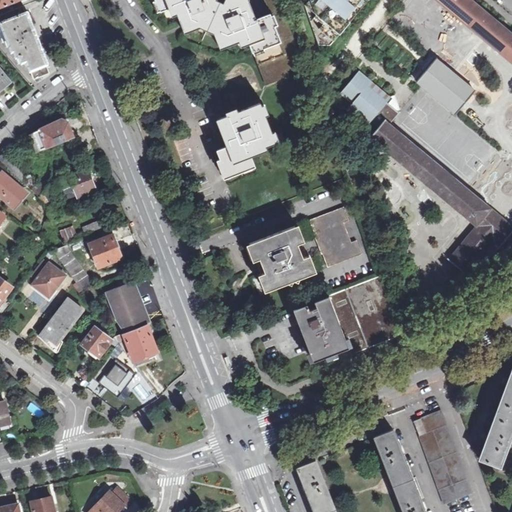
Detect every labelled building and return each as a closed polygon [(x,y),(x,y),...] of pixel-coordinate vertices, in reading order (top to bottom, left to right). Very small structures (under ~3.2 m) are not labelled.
[(156,0),(160,12),(174,8),(184,34),(200,28),(214,35),(220,50),(247,40),(262,82),(267,80),(269,85),(279,82),(278,80),(281,79),(282,82),(289,80),(288,75),(291,74),(290,71),(304,66),(279,0),(263,0),(269,15),(253,21),(252,18),(254,17),(247,0),(225,0),(223,4),(215,0),(156,0)] [(367,0),(308,0),(305,4),(319,45),(330,45),(367,0)] [(511,33),(472,0),(436,0),(511,63),(511,33)] [(29,66),(34,79),(50,73),(26,13),(23,6),(0,15),(0,33),(3,42),(6,41),(8,47),(11,46),(12,51),(14,50),(17,57),(20,55),(22,63),(23,62),(26,68),(29,66)] [(475,91),(436,58),(416,81),(457,114),(475,91)] [(0,88),(10,81),(0,68),(0,88)] [(386,102),(390,97),(358,68),(336,93),(370,122),(380,111),(391,121),(398,113),(386,102)] [(260,105),(220,120),(230,147),(216,152),(226,179),(253,168),(247,152),(250,151),(251,153),(274,144),(260,105)] [(37,152),(74,137),(68,121),(62,119),(40,129),(40,130),(34,132),(36,135),(31,137),(37,152)] [(511,232),(511,225),(385,120),(371,137),(477,225),(449,259),(466,274),(491,245),(497,250),(511,232)] [(0,159),(49,207),(54,188),(46,180),(40,185),(10,157),(9,158),(4,152),(0,156),(0,159)] [(87,170),(60,180),(67,199),(78,195),(79,198),(88,195),(86,191),(94,188),(87,170)] [(0,175),(0,195),(14,207),(26,192),(3,172),(0,175)] [(58,204),(50,207),(53,216),(61,212),(58,204)] [(343,208),(308,221),(327,268),(361,255),(356,241),(350,244),(342,224),(348,222),(343,208)] [(59,230),(63,241),(77,237),(73,226),(59,230)] [(294,226),(249,244),(253,254),(256,253),(258,260),(265,257),(267,263),(261,266),(266,280),(263,281),(267,291),(287,283),(291,286),(292,281),(312,274),(294,226)] [(121,257),(112,234),(89,243),(98,266),(121,257)] [(66,245),(54,250),(82,290),(95,286),(66,245)] [(50,297),(66,275),(50,263),(34,284),(50,297)] [(0,301),(12,286),(0,276),(0,301)] [(346,290),(370,347),(400,335),(381,276),(346,290)] [(144,316),(130,282),(107,291),(124,333),(147,324),(150,323),(147,315),(144,316)] [(349,347),(334,353),(337,360),(370,347),(346,290),(329,296),(349,347)] [(308,304),(293,309),(313,361),(334,353),(349,347),(329,296),(315,301),(317,307),(310,310),(308,304)] [(50,338),(57,344),(83,310),(69,299),(40,336),(47,342),(50,338)] [(147,324),(124,333),(125,338),(134,361),(158,352),(147,324)] [(113,340),(96,326),(82,343),(91,350),(89,352),(96,358),(98,356),(99,357),(113,340)] [(125,338),(124,333),(115,336),(118,341),(125,338)] [(136,374),(110,355),(93,378),(118,397),(136,374)] [(511,371),(480,458),(498,465),(511,428),(511,371)] [(140,384),(133,390),(143,402),(150,397),(140,384)] [(6,402),(0,403),(0,424),(10,423),(6,402)] [(441,410),(421,418),(426,433),(420,435),(444,502),(471,492),(441,410)] [(421,418),(414,421),(420,435),(426,433),(421,418)] [(425,511),(393,429),(374,437),(403,511),(425,511)] [(336,511),(316,460),(297,467),(314,511),(336,511)] [(128,508),(133,502),(118,488),(112,494),(110,491),(90,511),(117,511),(124,505),(128,508)] [(54,511),(51,496),(32,501),(34,511),(54,511)]
